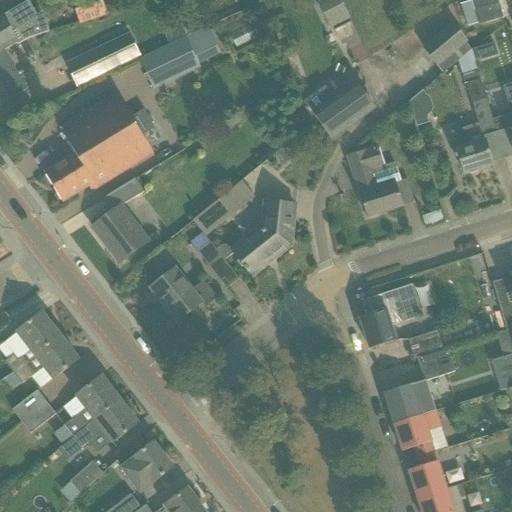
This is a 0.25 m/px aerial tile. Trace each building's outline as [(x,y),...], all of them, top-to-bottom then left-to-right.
[(100,0),(68,0),(78,25),(106,15),(100,0)] [(321,0),(317,2),(330,29),(350,20),(340,0),(321,0)] [(475,25),(479,26),(504,18),(498,0),(475,0),(471,1),(475,12),(472,13),(475,25)] [(0,18),(0,52),(4,51),(17,44),(18,45),(28,39),(49,32),(45,21),(38,23),(37,16),(28,2),(21,6),(0,18)] [(346,44),(357,66),(369,59),(351,23),(339,29),(334,31),(342,46),(346,44)] [(139,60),(154,91),(201,68),(199,65),(220,54),(216,47),(221,44),(211,24),(185,37),(181,29),(165,37),(169,45),(139,60)] [(423,48),(443,73),(458,60),(471,50),(471,49),(467,44),(468,43),(452,24),(423,48)] [(121,70),(140,62),(139,60),(141,59),(129,35),(67,65),(77,86),(119,65),(121,70)] [(493,40),(482,43),(486,55),(496,52),(493,40)] [(481,48),(473,51),(477,62),(484,60),(481,48)] [(458,60),(463,76),(477,72),(471,50),(458,60)] [(0,52),(0,106),(8,102),(7,100),(10,98),(15,101),(26,95),(25,90),(27,89),(4,51),(0,52)] [(483,138),(496,134),(480,81),(466,85),(478,125),(465,129),(451,133),(456,151),(458,155),(464,174),(493,165),(486,146),(483,138)] [(312,117),(331,142),(374,111),(356,86),(312,117)] [(44,174),(63,203),(88,187),(92,193),(109,182),(153,154),(140,134),(150,127),(142,114),(132,120),(116,94),(59,129),(75,155),(44,174)] [(291,141),(277,152),(286,164),(300,152),(291,141)] [(378,147),(347,157),(367,218),(403,206),(396,184),(401,183),(396,167),(385,170),(384,166),(378,147)] [(93,229),(120,263),(144,244),(119,208),(143,193),(134,179),(121,188),(104,198),(113,213),(93,229)] [(217,202),(193,221),(203,233),(206,238),(230,218),(217,202)] [(262,203),(260,226),(231,250),(253,277),(292,246),(296,207),(275,204),(262,203)] [(200,251),(198,253),(206,263),(214,274),(226,290),(239,280),(226,264),(224,261),(216,250),(210,243),(200,251)] [(150,290),(177,323),(202,304),(175,270),(150,290)] [(371,315),(359,319),(369,350),(395,341),(391,326),(422,316),(412,286),(366,300),(371,315)] [(6,362),(14,373),(16,371),(60,337),(42,314),(17,334),(31,351),(19,361),(14,355),(6,362)] [(437,331),(408,340),(414,359),(417,358),(417,359),(447,350),(478,340),(472,321),(437,332),(437,331)] [(16,371),(14,373),(22,383),(23,384),(43,368),(53,380),(63,372),(78,360),(60,337),(16,371)] [(417,359),(425,382),(454,372),(447,350),(417,359)] [(511,388),(511,354),(490,362),(500,392),(511,388)] [(14,373),(5,379),(13,390),(22,383),(14,373)] [(86,410),(65,426),(74,437),(120,401),(102,378),(86,390),(76,398),(86,410)] [(384,394),(394,426),(437,413),(432,397),(420,402),(415,385),(384,394)] [(13,410),(22,422),(47,403),(38,391),(13,410)] [(120,401),(74,437),(82,448),(103,432),(112,444),(122,437),(138,424),(120,401)] [(22,422),(31,434),(56,415),(47,403),(22,422)] [(414,449),(417,459),(436,452),(430,432),(442,428),(437,413),(394,426),(402,452),(414,449)] [(65,426),(55,433),(64,445),(74,437),(65,426)] [(120,469),(140,494),(173,469),(153,444),(120,469)] [(420,468),(409,472),(416,495),(447,485),(436,452),(417,459),(420,468)] [(61,493),(70,505),(82,495),(81,494),(103,474),(93,463),(71,482),(72,483),(61,493)] [(416,495),(421,511),(464,511),(455,483),(447,485),(416,495)] [(172,502),(158,511),(203,511),(188,490),(172,502)] [(132,497),(117,509),(119,511),(136,511),(141,509),(132,497)]
